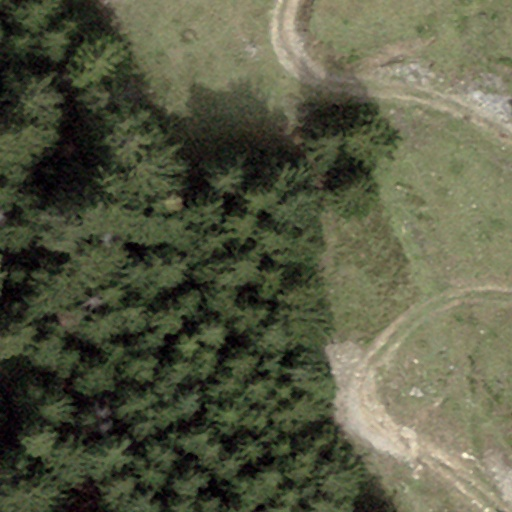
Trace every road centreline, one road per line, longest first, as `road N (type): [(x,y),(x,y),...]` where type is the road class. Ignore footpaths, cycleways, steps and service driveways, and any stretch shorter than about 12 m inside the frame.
road 1 (track): [(494,511),(434,457),(384,388),(386,353),(436,317),(511,307)]
road 2 (track): [(511,138),(432,97),(362,92),(310,64),(285,37),(291,0)]
